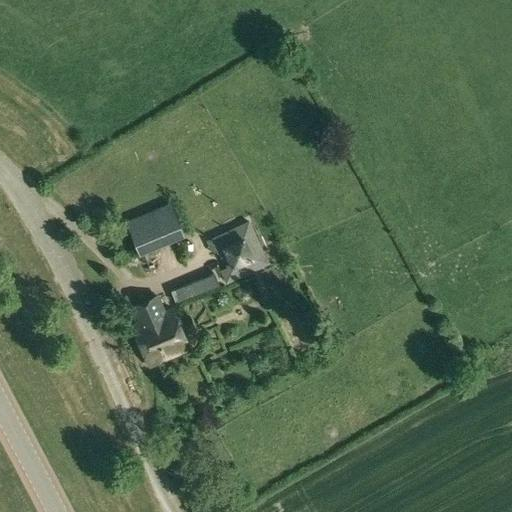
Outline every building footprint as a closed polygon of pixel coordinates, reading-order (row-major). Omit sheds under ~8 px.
[(139,251),(181,233),(170,200),(124,219),(139,251)] [(222,246),(231,266),(223,270),(227,280),(267,262),(249,222),(209,241),(213,250),(222,246)] [(213,272),(170,289),(175,301),(219,283),(213,272)] [(188,349),(172,310),(162,314),(155,297),(132,306),(139,323),(131,326),(148,366),(188,349)] [(201,461),(206,473),(218,467),(213,456),(201,461)]
